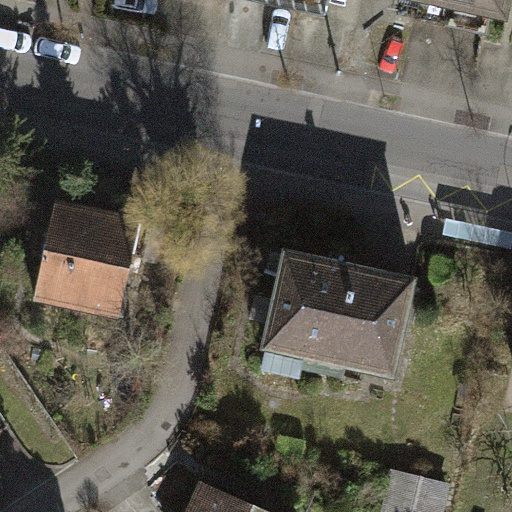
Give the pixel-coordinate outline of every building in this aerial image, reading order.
[(248,0),(322,16),(325,0),(248,0)] [(501,0),(417,0),(414,14),(483,30),(488,10),(499,12),(501,0)] [(140,219),(54,201),(34,297),(119,315),(140,219)] [(413,279),(283,250),(261,346),(303,355),(300,368),(340,377),(343,365),(391,375),(413,279)] [(267,511),(203,484),(190,511),(267,511)] [(431,511),(437,494),(419,487),(410,511),(431,511)]
